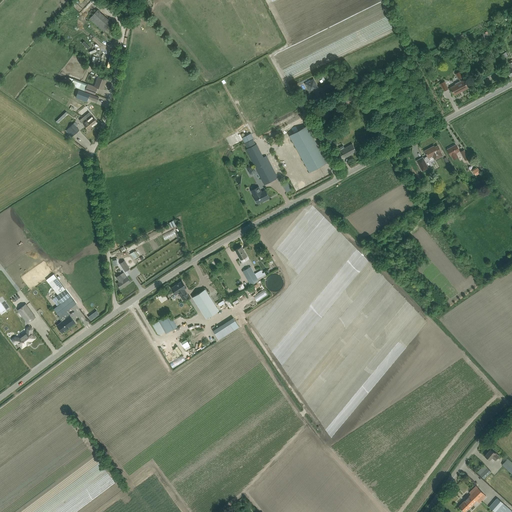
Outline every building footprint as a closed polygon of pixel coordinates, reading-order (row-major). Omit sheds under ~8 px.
[(97,10),(94,13),(90,18),(111,38),(115,41),(118,37),(107,28),(112,23),(97,10)] [(65,77),(63,82),(67,84),(71,85),(76,87),(79,88),(81,82),(69,77),(69,78),(65,77)] [(88,84),(85,91),(90,92),(95,94),(97,87),(103,89),(106,80),(102,78),(98,77),(95,86),(88,84)] [(309,92),(318,88),(314,79),(305,83),(309,92)] [(468,88),(465,83),(464,80),(461,81),(461,80),(455,84),(455,85),(450,87),(454,95),(468,88)] [(333,81),(323,86),(326,92),(336,87),(333,81)] [(88,98),(97,101),(99,97),(82,92),(81,95),(88,98)] [(78,111),(87,104),(85,101),(76,109),(78,111)] [(66,111),(56,121),(58,123),(68,113),(66,111)] [(88,120),(87,120),(90,124),(91,123),(92,125),(91,126),(92,127),(98,122),(89,112),(83,117),(85,120),(87,118),(88,120)] [(91,123),(90,124),(87,120),(88,120),(87,118),(85,120),(83,117),(80,120),(88,130),(92,127),(91,126),(92,125),(91,123)] [(73,123),(66,130),(72,137),(79,130),(73,123)] [(327,162),(307,126),(289,135),(309,172),(327,162)] [(336,146),(331,137),(326,139),(331,149),(336,146)] [(276,179),(267,161),(266,161),(257,143),(255,144),(253,139),(245,143),(247,148),(246,149),(264,185),(276,179)] [(340,150),(337,152),(341,160),(356,151),(354,147),(352,144),(349,146),(345,148),(343,145),(339,148),(340,150)] [(447,149),(449,154),(451,156),(453,159),(458,157),(456,153),(459,151),(456,144),(447,149)] [(434,146),(424,151),(428,158),(433,156),(435,160),(443,155),(441,151),(437,145),(434,147),(434,146)] [(465,160),(468,158),(464,150),(460,152),(465,160)] [(423,157),(416,160),(422,171),(428,168),(423,157)] [(254,196),(255,199),(257,203),(264,199),(265,200),(269,198),(265,190),(262,192),(259,186),(251,190),(254,196)] [(242,246),(235,250),(238,254),(241,259),(243,263),(249,259),(247,255),(244,251),(242,246)] [(124,260),(120,263),(125,271),(129,268),(124,260)] [(243,271),(242,271),(250,285),(259,280),(258,280),(255,273),(250,266),(243,271)] [(120,274),(116,277),(119,282),(117,283),(121,289),(130,282),(128,278),(127,277),(124,272),(121,274),(120,274)] [(186,288),(182,281),(171,288),(175,295),(178,293),(183,299),(189,296),(184,289),(186,288)] [(63,301),(54,309),(57,312),(60,316),(59,317),(62,321),(57,325),(62,333),(75,323),(70,315),(66,311),(76,303),(70,296),(65,289),(58,294),(63,301)] [(192,297),(206,318),(219,310),(205,289),(192,297)] [(225,300),(220,303),(224,309),(229,305),(225,300)] [(35,317),(26,304),(18,310),(28,323),(35,317)] [(235,304),(225,310),(227,313),(237,306),(235,304)] [(176,327),(171,319),(169,314),(159,320),(166,333),(176,327)] [(222,325),(213,331),(218,339),(219,340),(228,334),(227,334),(222,325)] [(32,341),(36,338),(33,333),(33,329),(32,327),(29,326),(27,328),(26,332),(19,337),(15,337),(12,338),(12,341),(13,343),(18,344),(22,349),(26,346),(27,346),(32,342),(32,341)] [(184,341),(189,349),(195,345),(190,338),(184,341)] [(176,342),(180,349),(184,346),(181,339),(176,342)] [(490,460),(491,458),(495,461),(499,456),(491,449),(485,456),(490,460)] [(511,474),(511,462),(508,458),(502,464),(511,474)] [(477,472),(481,475),(484,479),(491,472),(485,465),(477,472)] [(503,484),(507,480),(511,484),(511,482),(511,474),(504,468),(496,477),(503,484)] [(459,506),(465,511),(477,500),(479,502),(486,496),(476,486),(469,492),(471,494),(459,506)] [(494,511),(509,511),(511,510),(497,498),(489,507),(494,511)]
